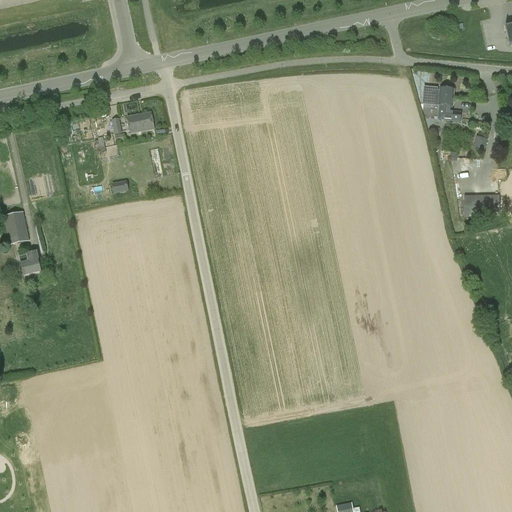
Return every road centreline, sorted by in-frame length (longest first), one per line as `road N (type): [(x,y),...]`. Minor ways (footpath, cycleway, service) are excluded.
road 1 (unclassified): [(252,511),(158,63)]
road 2 (unclassified): [(389,14),(158,63)]
road 3 (unclassified): [(134,67),(0,96)]
